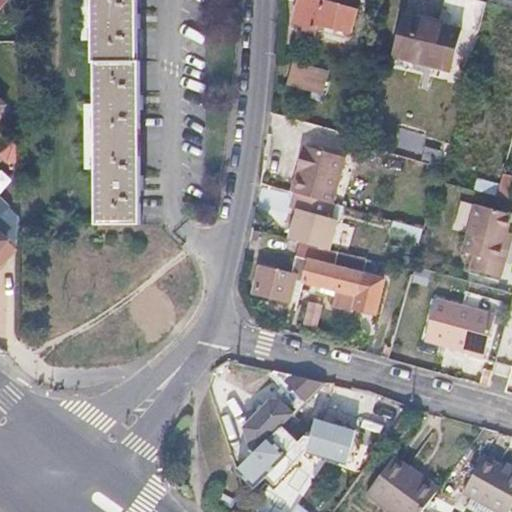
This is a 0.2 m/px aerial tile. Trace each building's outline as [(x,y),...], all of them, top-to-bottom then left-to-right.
[(136,0),(92,0),(96,229),(140,230),(136,0)] [(355,11),(318,0),(299,0),(294,23),(313,29),(315,23),(349,32),(355,11)] [(402,15),(391,53),(448,70),(458,31),(402,15)] [(324,95),(331,70),(293,59),(286,83),(324,95)] [(288,190),(290,191),(329,202),(340,156),(299,146),(288,190)] [(511,177),(501,174),(495,196),(509,200),(511,188),(511,177)] [(329,202),(290,191),(287,206),(293,208),(285,237),(296,240),(326,249),(335,218),(329,216),(332,202),(329,202)] [(0,199),(0,235),(4,240),(0,244),(0,264),(16,248),(16,215),(0,199)] [(499,277),(503,262),(496,260),(504,230),(509,213),(474,204),(462,250),(472,253),(468,268),(499,277)] [(419,227),(392,220),(389,232),(416,239),(419,227)] [(504,230),(496,260),(503,262),(511,233),(504,230)] [(330,266),(333,251),(326,249),(296,240),(288,272),(256,264),(250,289),(292,299),(299,278),(304,258),(330,266)] [(361,257),(333,251),(330,266),(357,273),(361,257)] [(304,258),(299,278),(325,285),(339,289),(337,295),(335,304),(376,314),(384,280),(357,273),(330,266),(304,258)] [(339,289),(325,285),(323,292),(337,295),(339,289)] [(495,313),(434,298),(425,337),(468,349),(467,353),(483,357),(495,313)] [(292,413),(290,415),(301,427),(317,407),(328,392),(320,384),(292,413)] [(246,449),(251,453),(290,415),(292,413),(291,408),(283,400),(274,400),(248,426),(246,449)] [(301,427),(290,415),(251,453),(234,471),(252,489),(263,477),(271,485),(282,472),(274,465),(294,443),(302,450),(344,460),(359,428),(317,407),(301,427)] [(274,465),(282,472),(302,450),(294,443),(274,465)] [(403,473),(408,466),(392,454),(363,495),(388,511),(418,511),(433,493),(403,473)] [(500,511),(504,511),(511,498),(511,472),(501,467),(481,456),(461,490),(500,511)] [(501,467),(511,472),(511,463),(505,460),(501,467)] [(403,473),(433,493),(438,486),(408,466),(403,473)] [(320,511),(298,498),(289,511),(320,511)]
